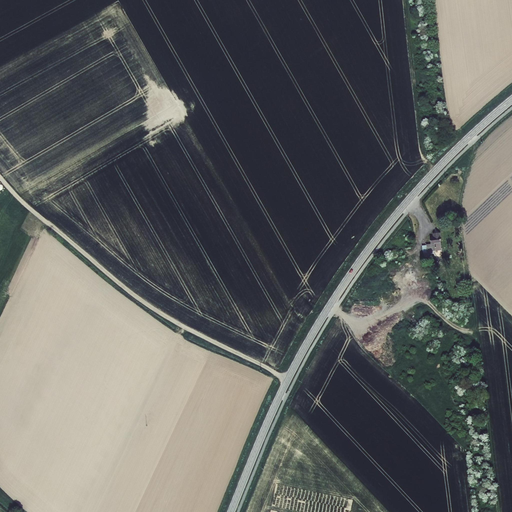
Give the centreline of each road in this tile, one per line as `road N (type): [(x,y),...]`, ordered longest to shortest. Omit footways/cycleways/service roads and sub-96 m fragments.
road 1 (tertiary): [(231,511),(280,394),(350,273),(424,181),(511,100)]
road 2 (track): [(0,178),(138,298),(287,380)]
road 3 (track): [(407,0),(423,160),(437,168)]
